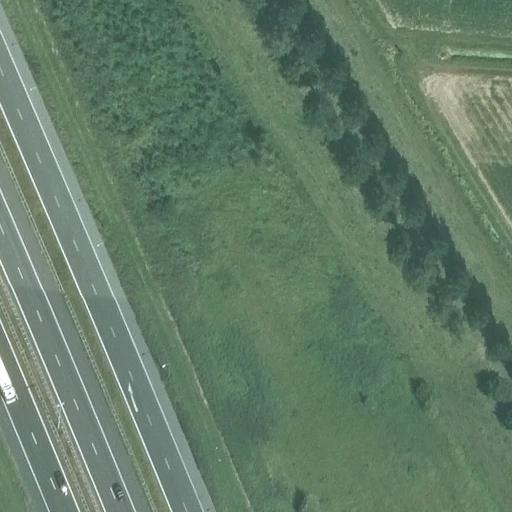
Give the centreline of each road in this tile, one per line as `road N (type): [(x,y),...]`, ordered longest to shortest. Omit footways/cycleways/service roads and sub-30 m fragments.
road 1 (motorway): [(183,511),(0,70)]
road 2 (motorway): [(117,511),(0,225)]
road 3 (motorway): [(0,359),(63,511)]
